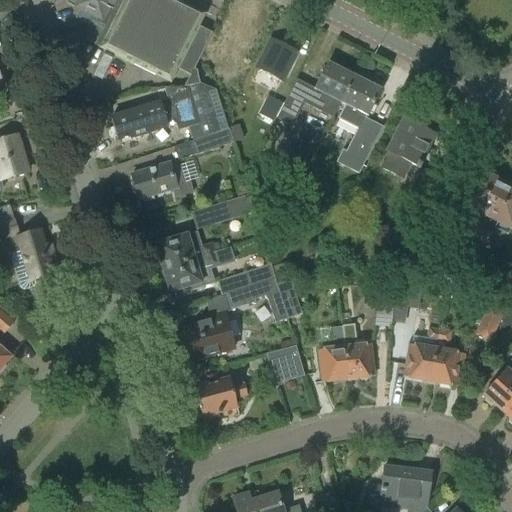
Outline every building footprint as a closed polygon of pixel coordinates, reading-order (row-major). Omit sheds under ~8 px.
[(66,0),(68,5),(81,11),(76,19),(93,27),(86,41),(94,45),(93,47),(170,85),(177,71),(189,77),(183,87),(184,88),(187,88),(198,85),(197,76),(196,72),(193,70),(211,35),(194,26),(201,13),(175,0),(66,0)] [(294,53),(270,41),(257,68),(281,80),(294,53)] [(296,80),(276,120),(294,128),(304,108),(333,123),(342,105),(343,106),(356,79),(328,64),(314,90),(296,80)] [(343,106),(337,120),(357,130),(345,153),(365,163),(382,128),(365,120),(379,91),(356,79),(343,106)] [(142,108),(111,117),(118,141),(119,141),(122,151),(137,146),(135,138),(168,128),(167,125),(174,123),(177,132),(185,129),(189,142),(214,134),(198,85),(187,88),(187,90),(164,89),(154,93),(158,104),(142,109),(142,108)] [(380,168),(405,180),(412,164),(417,167),(416,169),(419,171),(422,165),(420,164),(435,135),(433,134),(440,121),(413,107),(406,120),(405,119),(388,152),(380,168)] [(214,134),(189,142),(194,157),(232,144),(228,130),(214,134)] [(0,181),(27,173),(17,137),(0,142),(0,181)] [(130,176),(138,201),(172,191),(175,200),(193,194),(190,182),(184,184),(178,163),(168,166),(168,164),(130,176)] [(462,205),(459,213),(472,220),(476,212),(486,217),(502,185),(489,178),(488,175),(483,172),(480,174),(478,172),(461,205),(462,205)] [(420,209),(436,217),(451,181),(438,173),(420,209)] [(511,189),(502,185),(486,217),(497,223),(493,230),(506,237),(510,229),(511,230),(511,229),(511,189)] [(248,196),(219,205),(225,222),(253,214),(248,196)] [(9,208),(0,210),(0,258),(8,256),(17,285),(18,289),(23,291),(32,288),(34,284),(33,280),(57,272),(52,255),(46,256),(39,233),(19,240),(9,208)] [(481,229),(471,224),(465,235),(475,240),(481,229)] [(491,234),(481,229),(475,240),(485,244),(491,234)] [(157,246),(154,250),(156,256),(160,257),(163,268),(213,254),(215,253),(219,252),(217,244),(212,245),(212,244),(201,247),(197,233),(188,236),(188,235),(181,236),(179,234),(176,235),(174,238),(156,243),(157,246)] [(165,276),(162,281),(165,294),(180,290),(182,296),(203,289),(211,287),(206,270),(205,268),(217,265),(213,254),(163,268),(165,276)] [(270,265),(216,283),(220,297),(225,296),(274,280),(270,265)] [(274,280),(225,296),(226,299),(230,311),(255,303),(254,301),(265,297),(274,324),(287,320),(276,286),(274,280)] [(291,285),(276,286),(287,320),(301,315),(291,285)] [(393,291),(392,306),(417,310),(420,292),(407,290),(393,289),(393,291)] [(376,290),(373,327),(390,329),(392,306),(393,291),(376,290)] [(474,337),(489,344),(504,313),(488,306),(474,337)] [(0,374),(5,369),(4,363),(8,358),(0,351),(0,348),(2,346),(0,344),(0,332),(3,335),(13,324),(0,312),(0,374)] [(204,325),(179,331),(187,362),(232,351),(223,315),(203,320),(204,325)] [(354,326),(341,328),(347,380),(371,377),(367,346),(356,347),(354,326)] [(334,350),(320,352),(324,383),(347,380),(341,328),(331,329),(334,350)] [(410,346),(404,379),(406,379),(406,380),(428,383),(438,331),(427,329),(425,340),(421,339),(411,337),(410,346)] [(438,331),(428,383),(453,388),(455,372),(461,373),(464,356),(457,354),(445,352),(448,332),(438,331)] [(293,340),(279,344),(282,351),(295,347),(293,340)] [(265,356),(274,385),(303,377),(295,347),(282,351),(265,356)] [(494,382),(482,395),(485,397),(485,400),(490,405),(492,403),(500,411),(511,398),(511,362),(503,372),(500,372),(494,379),(494,382)] [(195,390),(203,420),(221,415),(220,411),(237,407),(235,400),(247,397),(243,385),(242,385),(241,379),(229,381),(229,380),(195,390)] [(511,398),(500,411),(509,419),(508,421),(511,424),(511,398)] [(406,511),(423,511),(425,509),(430,475),(383,469),(381,488),(368,487),(366,505),(407,510),(406,511)] [(311,499),(315,511),(340,511),(334,492),(311,499)] [(299,511),(298,509),(286,511),(281,511),(276,494),(250,502),(248,494),(232,499),(236,511),(299,511)]
